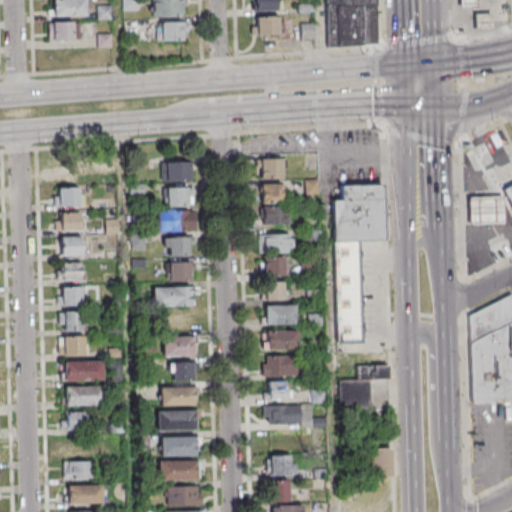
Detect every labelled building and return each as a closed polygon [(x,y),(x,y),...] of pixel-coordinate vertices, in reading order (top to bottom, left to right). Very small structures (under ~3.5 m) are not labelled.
[(84,0),(85,16),(54,17),(53,0),(84,0)] [(149,0),(149,16),(180,16),(180,0),(149,0)] [(250,0),(250,10),(277,10),(276,0),(250,0)] [(326,0),(327,45),(377,44),(375,0),(326,0)] [(477,8),(476,0),(459,0),(459,9),(477,8)] [(474,31),(492,31),(491,13),(474,13),(474,31)] [(278,35),(278,16),(250,17),(250,35),(278,35)] [(78,21),(47,21),(47,40),(78,40),(78,21)] [(154,22),(154,40),(184,40),(184,22),(154,22)] [(58,182),(75,182),(75,173),(89,173),(89,158),(58,158),(58,182)] [(260,159),(282,159),(283,179),(261,179),(260,159)] [(187,160),(160,160),(160,181),(187,181),(187,160)] [(511,215),(499,188),(511,181),(511,215)] [(261,185),(282,185),(282,203),(262,204),(261,185)] [(341,187),(342,201),(332,201),(334,243),(357,242),(383,241),(380,185),(341,187)] [(57,188),(78,187),(78,206),(58,206),(57,188)] [(166,188),(187,187),(187,206),(167,207),(166,188)] [(504,224),(503,196),(468,197),(469,225),(504,224)] [(262,207),(282,206),(283,225),(263,226),(262,207)] [(59,213),(79,212),(80,231),(60,232),(59,213)] [(157,212),(193,212),(194,232),(157,233),(157,212)] [(305,231),(305,243),(318,243),(318,230),(305,231)] [(257,252),(291,252),(291,234),(257,234),(257,252)] [(60,237),(80,237),(81,255),(61,256),(60,237)] [(168,238),(188,237),(189,256),(169,257),(168,238)] [(357,242),(361,341),(337,342),(334,243),(357,242)] [(264,258),(284,257),(285,276),(264,276),(264,258)] [(61,263),(80,262),(80,280),(61,281),(61,263)] [(169,263),(189,262),(190,281),(170,282),(169,263)] [(263,283),(284,282),(284,301),(264,302),(263,283)] [(61,287),(81,287),(82,305),(62,306),(61,287)] [(152,288),(190,287),(191,307),(153,308),(152,288)] [(511,324),(511,319),(511,295),(469,317),(470,343),(511,324)] [(260,307),(295,305),(296,325),(260,326),(260,307)] [(63,313),(80,312),(80,331),(64,331),(63,313)] [(470,343),(472,404),(495,404),(495,399),(511,398),(511,361),(511,324),(470,343)] [(262,331),(297,330),(298,349),(263,350),(262,331)] [(63,338),(83,337),(84,356),(64,356),(63,338)] [(161,338),(192,337),(192,356),(162,357),(161,338)] [(261,357),(297,356),(297,375),(262,376),(261,357)] [(63,363),(101,362),(102,381),(64,381),(63,363)] [(167,362),(167,380),(192,380),(192,362),(167,362)] [(357,366),(357,379),(337,379),(337,408),(368,408),(368,379),(387,379),(387,366),(357,366)] [(289,381),(263,381),(263,399),(289,399),(289,381)] [(64,387),(101,386),(102,405),(64,407),(64,387)] [(159,388),(194,387),(194,406),(159,407),(159,388)] [(263,407),(298,406),(299,425),(264,426),(263,407)] [(64,412),(85,411),(85,430),(65,431),(64,412)] [(156,412),(194,411),(195,430),(157,431),(156,412)] [(66,437),(94,436),(95,454),(66,455),(66,437)] [(160,438),(195,437),(196,456),(160,457),(160,438)] [(390,477),(390,448),(368,448),(368,477),(390,477)] [(265,475),(292,475),(292,455),(265,455),(265,475)] [(158,462),(193,461),(194,480),(159,482),(158,462)] [(63,463),(93,462),(93,479),(63,480),(63,463)] [(286,502),(286,481),(268,481),(268,502),(286,502)] [(67,487),(100,486),(101,504),(67,505),(67,487)] [(166,488),(201,487),(202,506),(166,507),(166,488)]
